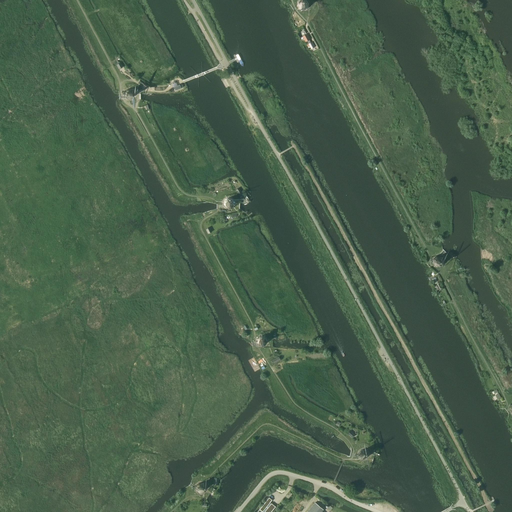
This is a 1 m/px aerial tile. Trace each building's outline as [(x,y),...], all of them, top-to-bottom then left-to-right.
[(298,6),(300,9),(305,10),(308,8),(309,3),(306,0),(300,0),(298,2),(298,6)] [(308,44),(307,45),(309,48),(310,47),(312,49),(315,47),(312,42),(311,43),(309,40),(310,39),(307,34),(303,36),(305,41),(306,41),(308,44)] [(126,97),(127,98),(128,99),(130,99),(131,99),(133,98),(134,97),(135,96),(135,94),(135,93),(134,91),(133,90),(132,89),(130,89),(128,89),(127,90),(126,91),(125,92),(125,94),(125,96),(126,97)] [(223,203),(223,205),(224,205),(224,206),(226,208),(227,208),(229,208),(231,208),(232,207),(233,205),(234,203),(234,201),(233,200),(232,199),(230,198),(228,198),(226,198),(225,199),(224,201),(223,203)] [(434,263),(437,266),(441,266),(444,263),(444,259),(441,256),(438,256),(434,258),(434,263)] [(437,285),(434,286),(436,290),(442,287),(440,282),(436,284),(437,285)] [(258,344),(259,345),(260,346),(262,346),(263,346),(265,345),(266,344),(267,343),(267,341),(267,340),(266,338),(265,337),(264,336),(262,336),(261,336),(259,336),(258,338),(257,339),(257,341),(257,342),(257,343),(258,344)] [(359,457),(360,458),(361,459),(362,460),(364,460),(365,459),(366,459),(367,458),(368,457),(368,455),(368,454),(368,453),(367,451),(366,450),(365,450),(363,449),(362,450),(360,450),(359,451),(359,453),(358,454),(358,455),(358,456),(359,457)] [(195,487),(195,489),(196,490),(196,491),(197,492),(199,493),(201,493),(202,493),(204,492),(205,491),(206,489),(206,488),(206,486),(205,485),(204,484),(203,483),(201,483),(200,483),(198,483),(197,484),(196,486),(195,487)] [(269,503),(272,500),(269,497),(256,511),(270,511),(275,507),(271,503),(270,504),(269,503)] [(314,503),(306,511),(322,511),(321,511),(323,509),(314,503)]
